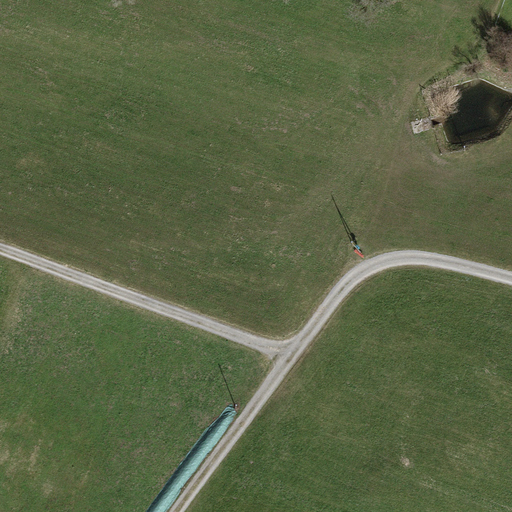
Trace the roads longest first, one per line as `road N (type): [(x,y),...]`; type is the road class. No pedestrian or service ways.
road 1 (track): [(290,356),(0,250)]
road 2 (track): [(290,356),(355,277),(387,261),(438,260),(511,278)]
road 3 (track): [(177,511),(290,356)]
